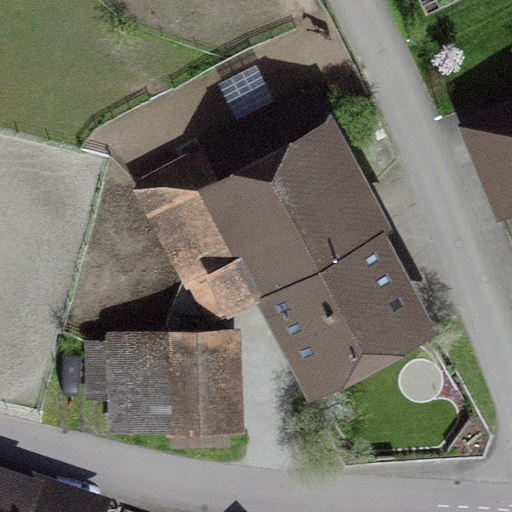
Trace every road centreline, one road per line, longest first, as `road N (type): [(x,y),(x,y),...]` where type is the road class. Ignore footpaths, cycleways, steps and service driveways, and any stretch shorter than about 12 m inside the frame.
road 1 (residential): [(329,0),(511,400)]
road 2 (residential): [(324,511),(240,508),(0,444)]
